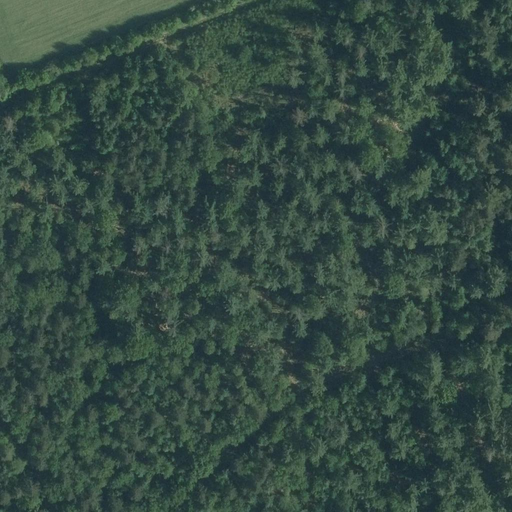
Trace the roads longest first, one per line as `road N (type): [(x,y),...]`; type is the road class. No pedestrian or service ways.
road 1 (track): [(254,0),(0,104)]
road 2 (track): [(71,511),(0,410)]
